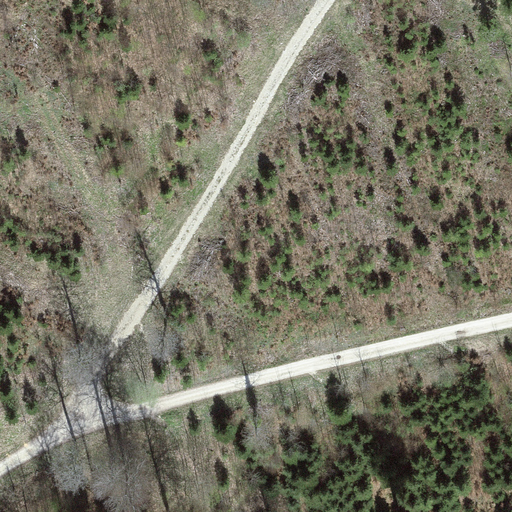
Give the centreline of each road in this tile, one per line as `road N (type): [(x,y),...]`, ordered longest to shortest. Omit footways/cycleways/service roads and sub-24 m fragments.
road 1 (track): [(0,470),(78,427),(511,317)]
road 2 (track): [(327,0),(85,388),(78,427)]
